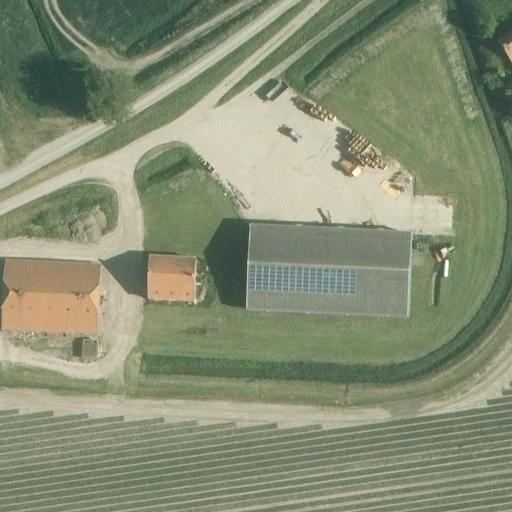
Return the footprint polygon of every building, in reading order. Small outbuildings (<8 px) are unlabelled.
[(511,39),(502,46),(511,61),(511,39)] [(412,237),(250,229),(246,313),(408,321),(412,237)] [(196,305),(198,265),(153,262),(151,302),(196,305)] [(102,338),(104,269),(8,265),(5,334),(102,338)] [(96,358),(97,343),(82,342),(81,357),(81,360),(96,360),(96,358)]
